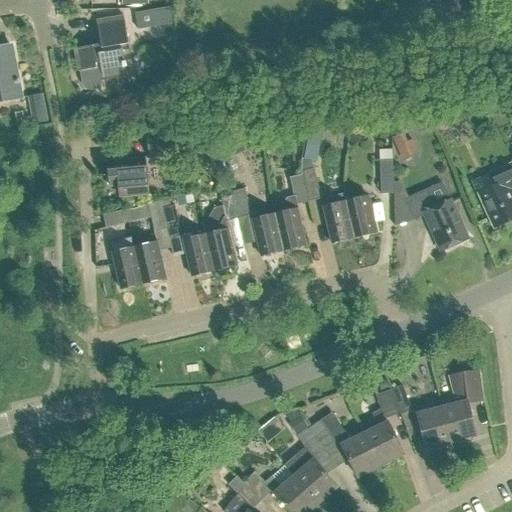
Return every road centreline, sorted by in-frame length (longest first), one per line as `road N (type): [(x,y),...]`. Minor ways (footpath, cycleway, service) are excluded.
road 1 (residential): [(396,333),(375,276),(92,341)]
road 2 (unclassified): [(100,408),(243,396),(396,333)]
